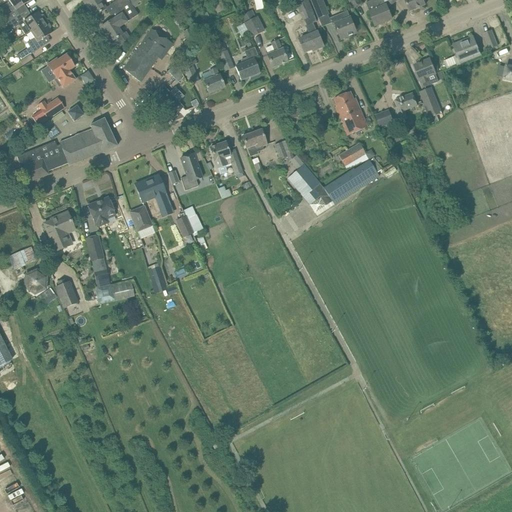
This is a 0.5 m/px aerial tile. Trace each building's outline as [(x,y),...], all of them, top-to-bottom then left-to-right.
[(30,0),(29,0),(8,0),(13,7),(9,9),(12,13),(7,16),(7,17),(0,21),(0,28),(11,22),(19,16),(16,10),(30,0)] [(93,17),(101,12),(105,9),(100,0),(86,0),(83,2),(93,17)] [(129,1),(128,0),(116,0),(113,2),(117,9),(129,1)] [(308,0),(302,0),(296,3),(303,21),(305,20),(315,16),(308,0)] [(328,15),(321,0),(311,0),(319,18),(328,15)] [(358,0),(348,0),(355,9),(362,4),(358,0)] [(373,0),(366,3),(370,12),(375,26),(392,19),(386,5),(386,6),(383,0),(373,0)] [(388,0),(392,4),(397,0),(405,0),(410,11),(425,5),(423,0),(388,0)] [(138,15),(132,6),(129,1),(117,9),(121,14),(100,28),(105,35),(102,39),(108,48),(115,44),(118,48),(129,42),(127,39),(130,38),(126,32),(122,34),(117,28),(138,15)] [(263,31),(256,18),(255,18),(252,10),(240,16),(244,24),(251,38),(263,31)] [(343,21),(335,24),(341,40),(357,33),(351,17),(350,18),(348,11),(340,14),(343,21)] [(23,22),(18,25),(25,36),(30,32),(47,21),(46,20),(43,15),(41,15),(40,16),(38,12),(29,18),(23,22)] [(28,48),(16,56),(20,61),(34,52),(33,50),(40,45),(38,42),(46,37),(52,33),(49,29),(50,28),(50,27),(47,22),(47,21),(30,32),(35,39),(27,43),(29,47),(28,48)] [(14,27),(11,22),(0,28),(0,31),(2,35),(14,27)] [(304,38),(300,39),(305,53),(316,48),(317,50),(324,47),(318,32),(317,32),(313,23),(307,26),(306,26),(310,35),(304,38)] [(179,47),(185,54),(198,44),(189,29),(183,32),(187,41),(179,47)] [(163,54),(166,56),(173,45),(151,30),(123,69),(140,83),(163,54)] [(483,34),(490,50),(498,47),(491,31),(483,34)] [(453,45),(457,54),(460,63),(480,55),(473,37),(453,45)] [(272,68),(287,62),(282,49),(281,49),(278,40),(270,43),(274,52),(267,55),(272,68)] [(233,68),(223,45),(216,49),(226,71),(233,68)] [(240,60),(242,64),(235,67),(241,80),(251,76),(251,77),(259,73),(255,64),(253,60),(254,59),(253,56),(257,55),(254,47),(244,51),(247,57),(240,60)] [(496,58),(511,53),(510,49),(494,54),(496,58)] [(56,59),(47,65),(56,79),(57,78),(63,88),(75,80),(69,70),(74,67),(66,55),(57,60),(56,59)] [(191,66),(197,64),(194,58),(182,63),(191,84),(197,81),(191,66)] [(430,59),(414,66),(420,80),(421,80),(422,84),(424,88),(439,82),(435,74),(430,59)] [(177,64),(168,72),(177,83),(184,77),(177,64)] [(511,65),(505,64),(502,80),(511,82),(511,65)] [(209,94),(224,88),(219,75),(218,75),(215,68),(209,71),(212,78),(203,82),(209,94)] [(93,81),(87,73),(81,77),(87,85),(93,81)] [(183,108),(162,86),(146,101),(167,123),(183,108)] [(432,88),(421,92),(425,103),(426,103),(435,124),(439,121),(437,116),(442,114),(432,88)] [(340,119),(360,110),(356,98),(354,99),(351,92),(334,99),(337,107),(335,107),(339,117),(340,119)] [(397,107),(395,108),(400,121),(406,119),(403,111),(418,106),(413,94),(394,101),(397,107)] [(44,101),(37,105),(47,120),(64,108),(57,98),(47,105),(44,101)] [(312,103),(281,115),(288,130),(298,127),(296,124),(316,117),(312,103)] [(429,113),(431,116),(427,118),(431,126),(435,124),(426,103),(425,103),(423,104),(427,115),(429,113)] [(76,105),(67,112),(74,121),(83,115),(76,105)] [(368,127),(360,110),(340,119),(342,118),(344,124),(342,125),(347,136),(368,127)] [(380,128),(394,122),(389,110),(376,116),(380,128)] [(104,119),(103,119),(95,123),(90,126),(92,129),(75,136),(59,143),(61,147),(57,149),(54,142),(16,157),(19,164),(22,163),(30,182),(48,175),(47,172),(68,164),(68,166),(102,152),(103,153),(117,146),(104,119)] [(263,150),(262,146),(266,145),(261,130),(242,137),(245,146),(246,149),(250,158),(258,154),(258,152),(263,150)] [(280,160),(287,157),(282,142),(274,145),(280,160)] [(242,173),(234,150),(228,152),(225,143),(210,148),(213,157),(214,161),(215,161),(217,169),(224,166),(224,167),(231,165),(235,175),(236,175),(237,178),(242,176),(241,173),(242,173)] [(368,159),(359,143),(338,155),(346,170),(368,159)] [(193,154),(180,158),(186,177),(180,179),(185,191),(198,187),(196,180),(202,178),(193,154)] [(289,161),(298,170),(304,165),(295,155),(289,161)] [(332,202),(377,173),(380,171),(378,166),(372,159),(354,170),(353,169),(323,188),(304,165),(298,170),(287,179),(309,205),(319,197),(329,197),(332,202)] [(175,170),(168,173),(172,184),(179,182),(175,170)] [(161,217),(172,212),(158,175),(149,179),(150,181),(136,186),(142,202),(153,198),(161,217)] [(224,186),(218,188),(220,195),(226,192),(224,186)] [(199,198),(209,194),(206,187),(196,191),(199,198)] [(109,222),(107,218),(115,215),(108,198),(87,206),(94,224),(95,223),(97,227),(109,222)] [(144,206),(129,212),(140,239),(155,233),(144,206)] [(192,207),(183,211),(185,217),(192,234),(194,237),(204,232),(196,215),(192,207)] [(48,241),(52,251),(53,252),(71,244),(66,231),(73,228),(71,223),(67,214),(44,224),(50,240),(48,241)] [(192,234),(185,217),(175,221),(183,238),(192,234)] [(98,235),(84,238),(90,263),(104,259),(98,235)] [(205,244),(203,236),(197,239),(200,246),(198,246),(200,252),(207,249),(205,244)] [(31,248),(9,257),(14,269),(36,260),(31,248)] [(166,286),(159,266),(150,269),(154,282),(151,283),(154,291),(166,286)] [(50,287),(46,290),(48,277),(37,269),(24,274),(23,288),(34,296),(44,291),(27,305),(32,316),(57,297),(50,287)] [(106,269),(93,273),(97,288),(110,285),(106,269)] [(69,281),(54,287),(63,309),(78,303),(69,281)] [(97,288),(96,288),(98,294),(94,295),(95,302),(113,298),(110,285),(97,288)] [(175,285),(167,288),(169,295),(178,292),(175,285)] [(0,365),(12,360),(5,345),(0,336),(0,365)]
